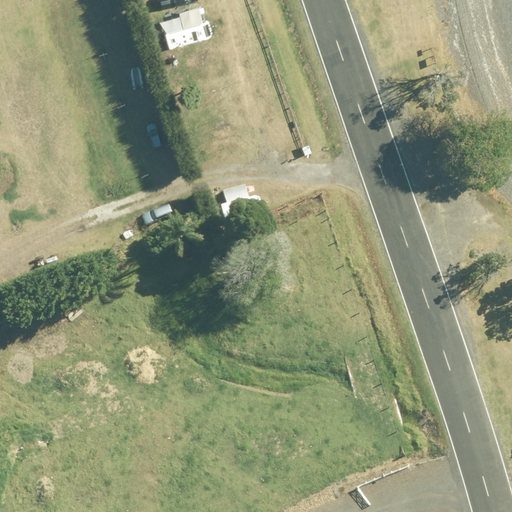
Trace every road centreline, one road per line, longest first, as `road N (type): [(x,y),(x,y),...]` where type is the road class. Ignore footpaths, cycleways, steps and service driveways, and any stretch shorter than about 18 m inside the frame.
road 1 (secondary): [(323,0),(493,511)]
road 2 (unknown): [(181,0),(248,202)]
